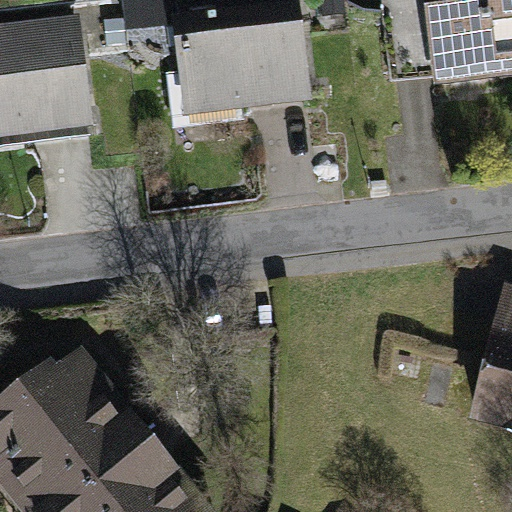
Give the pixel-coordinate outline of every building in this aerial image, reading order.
[(344,0),(321,0),(323,20),(347,18),(344,0)] [(511,0),(426,0),(437,94),(511,85),(511,0)] [(299,5),(172,20),(185,125),(312,109),(299,5)] [(125,21),(105,23),(108,48),(128,46),(125,21)] [(79,23),(0,31),(0,147),(92,137),(79,23)] [(511,293),(507,292),(468,434),(511,445),(511,293)] [(207,511),(79,351),(0,413),(0,486),(20,511),(207,511)]
